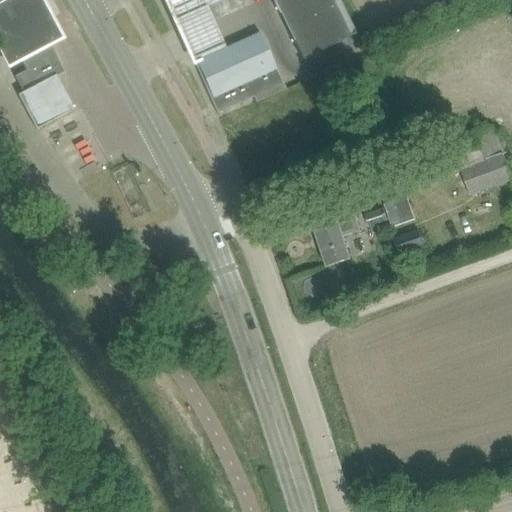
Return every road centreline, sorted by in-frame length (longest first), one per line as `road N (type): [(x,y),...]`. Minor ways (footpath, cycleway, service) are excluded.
road 1 (unclassified): [(340,511),(286,337),(232,201),(186,192)]
road 2 (secondary): [(186,192),(245,333),(302,511)]
road 3 (secondary): [(82,0),(186,192)]
